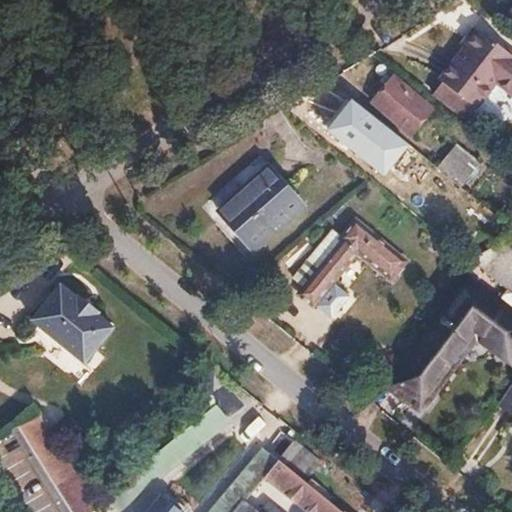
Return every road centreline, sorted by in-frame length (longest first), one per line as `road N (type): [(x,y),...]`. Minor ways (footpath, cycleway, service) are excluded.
road 1 (residential): [(450,511),(70,204)]
road 2 (unclassified): [(334,0),(70,204)]
road 3 (track): [(70,204),(0,75)]
